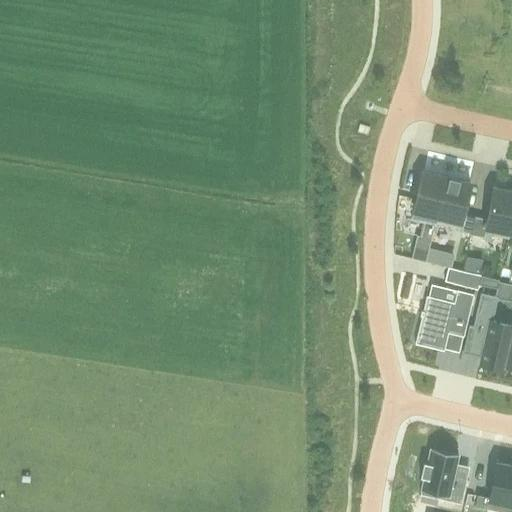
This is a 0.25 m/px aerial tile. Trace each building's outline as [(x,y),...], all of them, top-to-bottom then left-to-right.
[(434,225),(446,176),(422,171),(411,219),(424,222),(420,236),(417,235),(411,258),(425,262),(434,225)] [(446,176),(434,225),(435,225),(436,223),(457,228),(456,231),(470,234),(474,216),(462,213),(470,182),(446,176)] [(474,216),(470,234),(483,237),(484,234),(507,238),(508,234),(511,215),(511,190),(493,187),(487,219),(474,216)] [(476,289),(479,275),(446,267),(443,281),(476,289)] [(481,276),(479,284),(483,285),(496,288),(497,281),(498,279),(481,276)] [(473,294),(456,290),(454,302),(426,295),(423,310),(420,309),(418,315),(421,316),(415,343),(443,350),(448,332),(463,336),(473,294)] [(473,330),(471,335),(481,337),(480,342),(485,343),(483,356),(481,364),(503,369),(504,365),(511,329),(511,325),(491,321),(497,298),(497,297),(481,293),(473,330)] [(423,463),(420,477),(424,478),(420,495),(461,504),(468,472),(454,469),(458,454),(430,448),(427,464),(423,463)] [(476,494),(474,506),(504,511),(511,511),(511,465),(496,462),(489,497),(476,494)]
